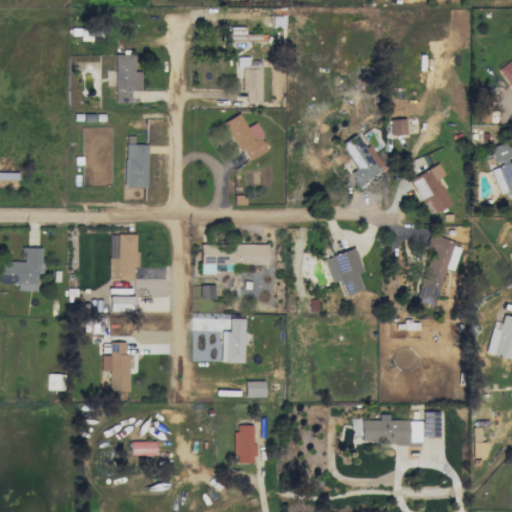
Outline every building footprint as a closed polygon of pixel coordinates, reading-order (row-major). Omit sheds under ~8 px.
[(244,27),(227,27),(227,41),(264,41),(264,34),(244,34),(244,27)] [(114,103),(129,103),(129,91),(140,90),(139,71),(133,71),(132,54),(114,54),(114,103)] [(507,85),(511,81),(511,56),(496,67),(507,85)] [(260,101),(260,60),(249,61),(249,57),(235,57),(235,68),(241,68),(241,102),(260,101)] [(490,91),(478,89),(473,120),(486,122),(490,91)] [(245,162),(266,150),(258,137),(262,134),(254,121),(245,127),(237,113),(222,122),(245,162)] [(390,135),(404,135),(404,114),(389,114),(390,135)] [(339,143),(354,169),(349,173),(355,184),(382,168),(368,143),(362,147),(354,134),(339,143)] [(490,169),(497,193),(505,190),(510,206),(511,205),(511,156),(507,141),(487,147),(492,163),(501,160),(503,165),(490,169)] [(145,187),(146,144),(123,144),(122,186),(145,187)] [(408,179),(428,216),(449,204),(435,179),(443,175),(436,163),(408,179)] [(0,179),(16,180),(16,173),(0,171),(0,179)] [(107,234),(107,279),(132,280),(132,267),(135,267),(136,234),(107,234)] [(433,305),(443,268),(452,271),(459,244),(431,236),(414,300),(433,305)] [(267,244),(199,244),(198,273),(212,273),(212,264),(266,264),(267,244)] [(35,290),(35,272),(40,272),(40,248),(22,247),(22,261),(0,260),(0,282),(16,282),(16,290),(35,290)] [(330,282),(339,280),(343,295),(361,289),(356,273),(361,271),(354,248),(322,258),(330,282)] [(198,298),(213,298),(213,284),(198,284),(198,298)] [(107,311),(132,311),(132,296),(108,295),(107,311)] [(492,321),(484,353),(511,359),(511,317),(501,315),(499,323),(492,321)] [(242,361),(243,318),(228,318),(228,331),(220,331),(219,361),(242,361)] [(127,342),(107,342),(107,354),(100,354),(99,370),(106,370),(106,391),(125,391),(127,342)] [(263,397),(263,380),(243,381),(243,397),(263,397)] [(252,424),(233,425),(233,463),(252,463),(252,424)] [(484,457),(483,441),(479,441),(479,427),(470,427),(471,457),(484,457)] [(154,441),(129,441),(129,455),(154,455),(154,441)]
